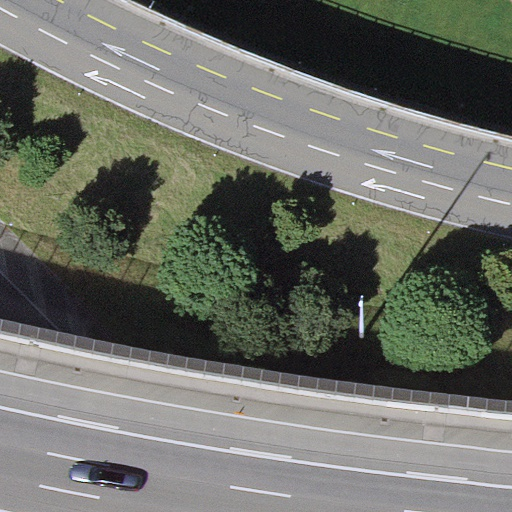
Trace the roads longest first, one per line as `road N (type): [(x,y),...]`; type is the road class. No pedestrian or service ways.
road 1 (primary): [(511,190),(385,157),(229,102),(16,0)]
road 2 (motorway): [(299,511),(0,458)]
road 3 (primary): [(0,321),(201,511)]
